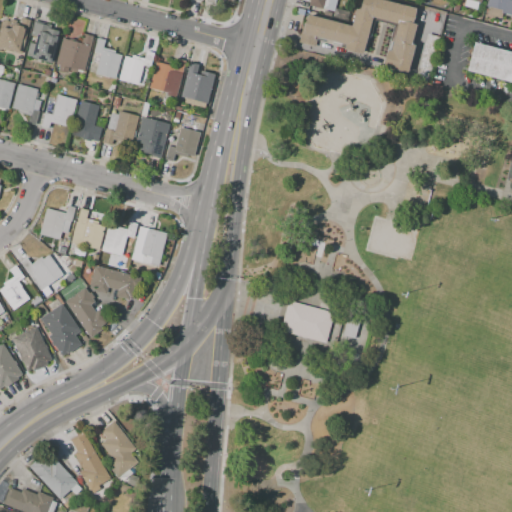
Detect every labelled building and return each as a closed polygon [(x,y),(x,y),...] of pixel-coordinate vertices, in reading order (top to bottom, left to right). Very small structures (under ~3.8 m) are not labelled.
[(305,14),(350,27),(355,9),(360,10),(362,0),(383,0),(414,8),(410,22),(415,23),(410,43),(414,44),(406,74),(381,67),(386,48),(389,49),(396,23),(373,17),(363,54),(341,48),(343,44),(316,36),(313,45),(298,41),(305,14)] [(309,0),(337,0),(335,12),(308,5),(309,0)] [(466,0),(465,6),(479,9),(480,0),(466,0)] [(486,0),(511,0),(511,15),(501,13),(501,10),(485,6),(486,0)] [(0,27),(0,49),(21,54),(28,19),(21,17),(19,25),(11,24),(10,30),(0,27)] [(42,25),(48,26),(48,29),(58,31),(51,63),(26,57),(30,41),(35,43),(38,31),(41,32),(42,25)] [(62,38),(55,65),(83,72),(92,36),(82,34),(80,42),(62,38)] [(97,38),(104,40),(102,49),(121,54),(115,79),(94,74),(99,54),(93,52),(97,38)] [(511,53),(472,43),(465,71),(511,82),(511,53)] [(123,56),(117,79),(143,86),(152,53),(145,51),(142,61),(123,56)] [(155,62),(148,88),(169,93),(170,86),(178,88),(184,61),(176,59),(174,67),(155,62)] [(189,62),(180,97),(206,104),(214,74),(198,70),(199,65),(189,62)] [(0,79),(0,108),(7,110),(14,83),(0,79)] [(17,84),(11,108),(18,110),(17,113),(30,116),(32,110),(39,111),(42,101),(34,99),(36,89),(17,84)] [(56,95),(76,100),(69,128),(48,122),(47,129),(39,127),(43,113),(51,114),(56,95)] [(118,106),(112,105),(114,97),(120,99),(118,106)] [(79,102),(98,106),(94,125),(100,127),(96,142),(71,136),(79,102)] [(140,116),(142,108),(148,110),(146,117),(140,116)] [(111,113),(102,143),(111,146),(113,139),(130,144),(137,116),(118,111),(117,115),(111,113)] [(141,117),(169,125),(160,158),(139,152),(141,144),(134,142),(141,117)] [(180,127),(200,133),(193,157),(174,152),(171,162),(164,160),(168,146),(174,148),(180,127)] [(66,206),(74,207),(67,234),(59,232),(58,238),(39,234),(45,208),(64,213),(66,206)] [(80,207),(70,242),(98,249),(105,223),(88,218),(90,210),(80,207)] [(107,226),(101,251),(121,256),(126,236),(133,238),(136,224),(128,222),(126,229),(114,226),(114,228),(107,226)] [(138,227),(165,233),(157,267),(133,261),(135,251),(133,251),(138,227)] [(74,256),(76,249),(88,253),(85,260),(74,256)] [(19,263),(40,291),(62,275),(62,274),(47,255),(42,259),(41,258),(40,257),(31,264),(29,262),(30,261),(27,257),(19,263)] [(73,266),(74,260),(81,261),(80,268),(73,266)] [(15,265),(23,277),(18,281),(29,298),(12,310),(0,292),(0,288),(4,286),(2,284),(12,277),(8,270),(15,265)] [(94,266),(138,275),(133,300),(116,296),(117,290),(107,288),(106,294),(89,290),(94,266)] [(68,282),(65,277),(71,273),(74,278),(68,282)] [(89,338),(64,300),(84,286),(94,301),(89,304),(94,312),(99,309),(107,322),(101,326),(102,328),(89,338)] [(45,297),(42,292),(48,287),(52,291),(45,297)] [(33,306),(30,302),(39,296),(41,300),(33,306)] [(287,301),(332,313),(325,342),(280,330),(287,301)] [(61,304),(79,331),(73,335),(80,345),(67,354),(66,352),(61,356),(48,336),(50,334),(39,318),(61,304)] [(346,318),(359,321),(354,338),(341,335),(346,318)] [(10,338),(36,326),(52,359),(46,362),(47,364),(32,370),(31,368),(26,371),(10,338)] [(0,345),(4,343),(22,375),(17,378),(18,380),(4,388),(3,385),(0,386),(0,345)] [(113,420),(137,452),(132,456),(138,463),(116,479),(104,462),(110,457),(100,444),(106,440),(99,430),(113,420)] [(69,440),(76,451),(73,454),(82,470),(79,472),(89,490),(110,478),(83,432),(69,440)] [(29,467),(59,499),(69,490),(73,495),(81,488),(55,460),(50,465),(42,455),(29,467)] [(130,474),(138,477),(135,487),(127,484),(130,474)] [(3,505),(21,511),(46,511),(52,498),(36,492),(35,494),(21,489),(20,493),(9,488),(3,505)] [(66,509),(62,505),(67,500),(71,505),(66,509)]
